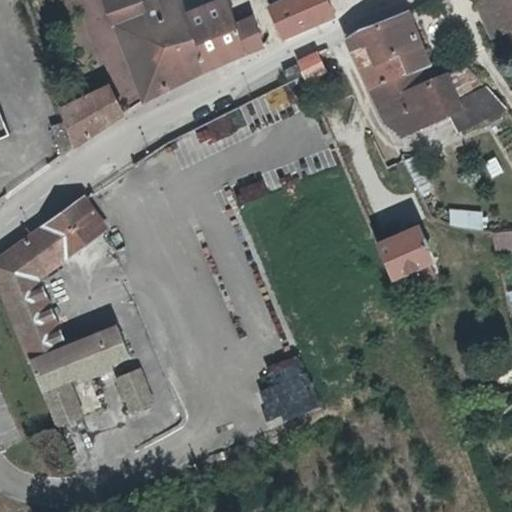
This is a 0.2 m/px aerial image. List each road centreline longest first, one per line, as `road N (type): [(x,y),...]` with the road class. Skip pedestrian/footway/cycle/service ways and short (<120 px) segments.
road 1 (residential): [(398,0),(162,110),(121,139)]
road 2 (residential): [(0,229),(121,139)]
